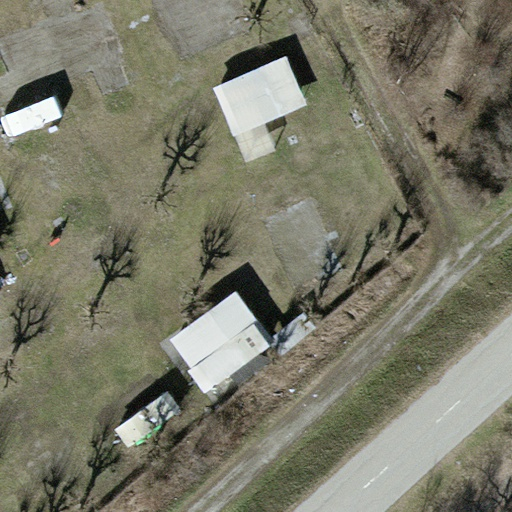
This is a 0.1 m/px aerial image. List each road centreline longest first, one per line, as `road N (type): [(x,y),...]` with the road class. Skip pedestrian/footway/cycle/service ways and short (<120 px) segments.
road 1 (track): [(511,217),(193,511)]
road 2 (unclassified): [(511,350),(332,511)]
